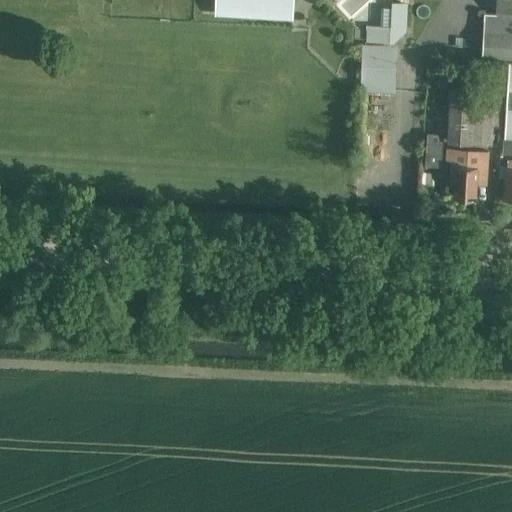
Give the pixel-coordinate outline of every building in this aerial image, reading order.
[(294,8),(294,0),(214,0),(214,14),(294,19),(294,8)] [(511,0),(497,0),(497,14),(484,14),(482,57),(511,58),(511,0)] [(392,3),(391,27),(366,25),(365,41),(393,44),(405,33),(407,3),(392,3)] [(397,47),(365,45),(363,90),(395,91),(397,47)] [(493,126),(501,126),(502,88),(451,87),(449,141),(493,142),(493,126)] [(443,151),(444,134),(428,133),(427,150),(443,151)] [(458,160),(457,175),(453,175),(452,183),(457,183),(456,196),(478,197),(480,166),(469,165),(469,161),(458,160)] [(434,194),(435,178),(425,177),(425,193),(434,194)]
